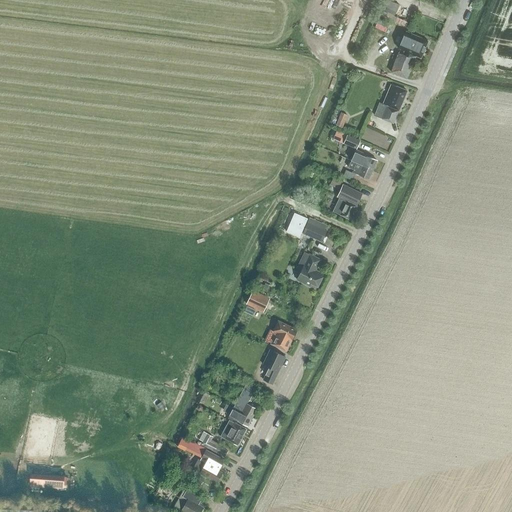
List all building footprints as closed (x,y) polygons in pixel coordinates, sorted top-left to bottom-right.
[(385,13),(394,17),(399,6),(388,1),(383,12),(385,13)] [(408,23),(394,17),(385,13),(383,18),(406,28),(408,23)] [(398,49),(409,53),(416,56),(420,58),(425,48),(428,41),(405,32),(398,49)] [(399,52),(391,72),(406,79),(416,56),(409,53),(408,56),(399,52)] [(398,111),(407,91),(391,84),(383,104),(380,103),(374,116),(393,123),(398,111)] [(341,112),(338,120),(344,123),(347,115),(341,112)] [(334,136),(346,141),(348,135),(337,130),(334,136)] [(346,141),(344,144),(356,149),(360,140),(348,135),(346,141)] [(354,154),(351,161),(373,170),(377,161),(367,156),(356,150),(355,151),(354,154)] [(368,179),(373,170),(351,161),(348,168),(353,170),(352,172),(368,179)] [(342,181),(333,176),(329,185),(338,189),(342,181)] [(333,211),(340,215),(350,220),(357,206),(356,206),(362,194),(342,184),(337,197),(339,198),(333,211)] [(312,238),(321,242),(326,231),(324,230),(326,226),(310,218),(306,226),(301,223),(305,216),(294,211),(290,219),(300,224),(299,229),(313,235),(312,238)] [(309,286),(311,282),(318,286),(323,274),(314,270),(316,266),(317,267),(320,260),(309,255),(297,280),(309,286)] [(261,291),(268,295),(272,286),(265,283),(261,291)] [(252,291),(246,304),(247,304),(263,312),(269,299),(253,292),(252,291)] [(277,333),(271,344),(286,351),(291,339),(292,340),(297,330),(278,321),(273,331),(277,333)] [(265,341),(271,344),(277,333),(273,331),(270,330),(265,341)] [(285,357),(272,351),(269,350),(262,365),(268,368),(263,380),(272,384),(285,357)] [(252,418),(257,409),(247,404),(251,396),(254,397),(258,391),(255,389),(246,384),(244,388),(241,386),(238,390),(242,392),(236,403),(236,402),(233,408),(252,418)] [(233,408),(226,404),(223,411),(230,415),(228,418),(232,421),(233,419),(248,426),(252,418),(233,408)] [(237,445),(246,429),(229,420),(220,436),(225,439),(237,445)] [(202,442),(207,433),(203,431),(199,440),(202,442)] [(202,442),(201,445),(225,458),(228,451),(217,445),(212,442),(213,441),(211,440),(213,437),(207,433),(202,442)] [(183,438),(178,448),(184,450),(185,449),(189,441),(183,438)] [(206,450),(206,449),(189,441),(185,449),(202,458),(206,450)] [(218,471),(224,460),(206,450),(202,458),(200,460),(198,459),(192,469),(217,483),(222,473),(218,471)] [(208,485),(202,482),(198,489),(204,492),(208,485)] [(181,511),(183,511),(200,511),(203,507),(199,504),(203,497),(190,489),(192,487),(187,484),(174,507),(181,511)]
